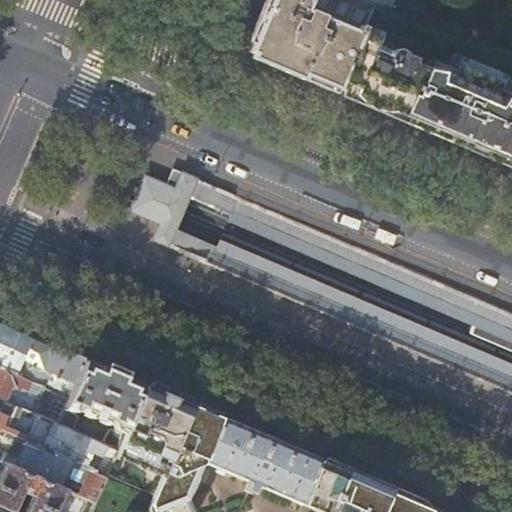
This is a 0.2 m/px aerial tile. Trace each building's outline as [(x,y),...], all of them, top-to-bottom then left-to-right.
[(305,13),(310,0),(270,0),(250,46),(248,51),(289,68),(338,90),(362,37),(359,36),(361,30),(358,28),(355,34),(305,13)] [(361,0),(375,6),(391,12),(395,0),(361,0)] [(445,16),(407,0),(395,0),(391,12),(439,33),(445,16)] [(439,33),(391,12),(375,6),(362,37),(338,90),(373,104),(453,138),(511,163),(511,63),(449,37),(439,33)] [(455,21),(445,16),(439,33),(449,37),(455,21)] [(134,200),(129,211),(159,224),(152,240),(206,261),(209,254),(214,244),(176,227),(191,193),(233,211),(236,204),(240,196),(172,168),(166,184),(144,175),(142,179),(134,200)] [(511,312),(240,196),(236,204),(233,211),(191,193),(176,227),(214,244),(209,254),(206,261),(511,393),(511,312)] [(0,322),(22,331),(28,318),(0,306),(0,322)] [(0,367),(14,373),(27,379),(35,382),(41,385),(48,369),(70,378),(68,384),(74,387),(86,359),(22,331),(0,322),(0,367)] [(143,384),(86,359),(74,387),(70,398),(60,424),(75,430),(80,419),(77,411),(82,409),(84,413),(88,415),(86,420),(96,424),(98,419),(106,423),(111,420),(113,426),(104,429),(100,441),(116,449),(143,384)] [(0,398),(60,424),(70,398),(58,392),(45,387),(41,385),(28,398),(6,389),(14,373),(0,367),(0,398)] [(35,382),(27,379),(24,385),(32,388),(35,382)] [(49,379),(45,387),(58,392),(61,384),(49,379)] [(192,404),(143,384),(116,449),(163,468),(192,404)] [(60,424),(0,398),(0,429),(9,434),(14,423),(34,433),(37,425),(48,431),(41,448),(52,453),(105,477),(116,449),(100,441),(75,430),(60,424)] [(188,511),(185,504),(204,461),(247,480),(243,490),(251,494),(255,484),(318,511),(317,511),(429,511),(431,507),(192,404),(163,468),(148,503),(152,511),(188,511)] [(0,450),(17,458),(13,467),(57,486),(62,474),(69,473),(78,477),(79,479),(82,483),(77,495),(94,502),(105,477),(52,453),(48,461),(37,456),(41,448),(9,434),(0,429),(0,450)] [(55,511),(65,490),(57,486),(13,467),(1,461),(0,462),(0,505),(12,511),(20,490),(30,495),(22,511),(55,511)]
